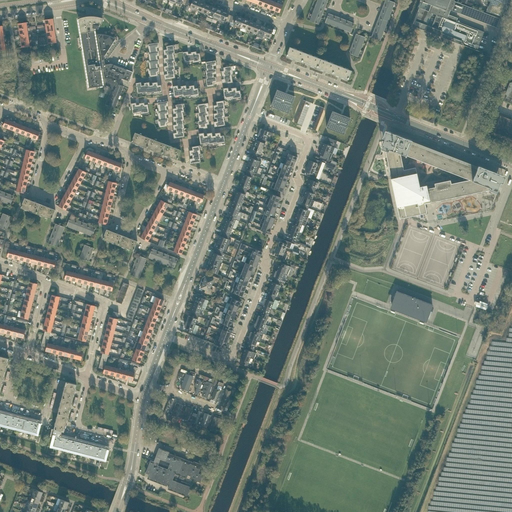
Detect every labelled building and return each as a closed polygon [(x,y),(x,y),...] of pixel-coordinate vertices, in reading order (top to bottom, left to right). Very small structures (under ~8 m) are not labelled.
[(200,1),(196,0),(193,0),(193,1),(191,6),(190,8),(196,10),(200,1)] [(268,8),(271,1),(269,0),(265,0),(263,6),(268,8)] [(277,3),(274,10),(279,13),(282,5),(279,4),(279,2),(280,1),(278,0),(277,3)] [(392,9),(395,3),(387,0),(386,0),(385,3),(384,6),(392,9)] [(422,0),(422,2),(423,2),(425,3),(431,5),(428,11),(420,8),(419,8),(412,26),(413,26),(413,25),(426,29),(427,25),(432,13),(436,15),(431,27),(432,27),(440,30),(441,30),(440,31),(446,33),(445,35),(461,42),(460,44),(460,43),(460,44),(463,45),(477,51),(479,46),(484,32),(460,22),(459,21),(458,21),(457,21),(457,22),(456,21),(457,20),(458,18),(449,15),(450,10),(496,28),(496,27),(496,28),(497,28),(500,19),(458,2),(458,0),(422,0)] [(482,0),(483,1),(484,3),(485,5),(486,6),(488,6),(486,12),(489,12),(489,11),(501,16),(504,9),(503,9),(506,0),(482,0)] [(202,12),(205,3),(200,1),(196,10),(202,12)] [(274,10),(277,3),(271,1),(268,8),(274,10)] [(325,8),(326,5),(317,2),(315,8),(323,11),(324,8),(325,8)] [(207,16),(211,6),(205,3),(202,12),(206,14),(205,16),(207,16)] [(207,16),(207,17),(213,19),(217,8),(211,6),(207,16)] [(392,9),(384,6),(383,6),(384,6),(383,9),(382,9),(381,12),(384,13),(390,15),(392,9)] [(219,21),(223,10),(217,8),(213,19),(219,21)] [(322,14),(323,11),(315,8),(312,14),(321,18),(321,17),(322,14)] [(223,10),(219,21),(221,22),(222,23),(224,23),(225,23),(226,20),(228,15),(229,13),(223,10)] [(390,15),(384,13),(381,12),(380,16),(380,15),(379,18),(384,20),(387,22),(390,15)] [(320,21),(321,18),(312,14),(310,21),(318,24),(319,24),(318,24),(320,21)] [(332,15),(329,14),(326,22),(332,25),(335,16),(332,15)] [(244,18),(238,16),(237,16),(237,18),(235,23),(234,25),(238,26),(238,27),(240,28),(244,18)] [(338,18),(338,17),(335,16),(332,25),(338,27),(342,19),(341,19),(338,18)] [(103,19),(98,18),(92,17),(86,18),(79,19),(82,33),(81,33),(82,37),(81,37),(82,37),(82,41),(83,45),(83,48),(83,49),(84,49),(84,51),(84,52),(84,53),(85,56),(84,56),(85,56),(85,60),(86,64),(87,68),(86,68),(87,68),(87,72),(88,77),(88,79),(88,80),(89,83),(89,87),(90,87),(96,86),(96,89),(96,86),(107,85),(113,87),(106,105),(115,108),(115,107),(123,86),(120,85),(122,78),(129,81),(129,82),(133,72),(127,69),(127,70),(111,64),(104,65),(104,61),(105,61),(104,58),(103,57),(104,56),(105,56),(104,56),(106,53),(107,53),(107,52),(108,49),(109,50),(109,49),(111,46),(111,45),(113,42),(113,43),(114,42),(113,42),(115,39),(114,38),(110,36),(107,35),(103,34),(100,34),(95,35),(95,31),(95,28),(99,29),(99,25),(99,24),(100,23),(101,23),(103,19)] [(246,29),(249,20),(244,18),(240,28),(242,29),(242,28),(246,29)] [(387,22),(384,20),(379,18),(379,19),(378,22),(377,22),(376,25),(384,28),(385,28),(387,22)] [(344,20),(342,19),(338,27),(345,30),(348,21),(347,21),(344,20)] [(252,32),(255,23),(249,20),(246,29),(252,32)] [(351,23),(351,22),(348,21),(345,30),(351,32),(354,23),(354,24),(351,23)] [(258,34),(261,25),(255,23),(252,32),(258,34)] [(258,34),(257,37),(263,39),(264,36),(267,27),(261,25),(258,34)] [(385,28),(384,28),(376,25),(375,28),(374,31),(382,34),(385,28)] [(270,38),(273,29),(267,27),(264,36),(270,38)] [(380,41),(382,34),(374,31),(373,34),(371,37),(380,41)] [(365,37),(357,34),(356,34),(357,35),(356,38),(355,38),(354,41),(362,44),(363,43),(362,43),(363,41),(365,37)] [(361,48),(362,44),(354,41),(353,44),(351,47),(360,50),(361,47),(361,48)] [(157,48),(160,48),(159,42),(148,44),(149,49),(150,49),(150,52),(158,51),(157,48)] [(173,45),(175,45),(166,46),(167,46),(167,49),(164,50),(164,55),(167,55),(173,54),(175,53),(174,48),(173,48),(173,45)] [(302,62),(305,53),(290,47),(286,56),(302,62)] [(359,54),(360,50),(351,47),(352,47),(351,50),(350,50),(349,53),(358,56),(357,56),(358,54),(359,54)] [(157,56),(160,56),(159,51),(158,51),(150,52),(148,52),(149,57),(150,57),(150,60),(158,59),(157,56)] [(191,53),(188,54),(188,51),(183,52),(185,63),(190,62),(189,61),(192,61),(191,53)] [(199,53),(197,54),(196,51),(191,52),(191,53),(192,61),(193,63),(198,62),(198,61),(201,61),(201,63),(200,53),(199,53)] [(317,68),(321,59),(305,53),(302,62),(317,68)] [(174,56),(173,57),(173,54),(167,55),(167,57),(164,58),(165,63),(167,63),(173,62),(175,61),(174,56)] [(157,64),(160,64),(159,59),(158,59),(150,60),(148,60),(149,65),(150,65),(150,68),(158,67),(157,64)] [(333,74),(336,65),(321,59),(317,68),(333,74)] [(213,66),(217,65),(216,60),(205,62),(206,67),(207,67),(208,70),(214,69),(213,66)] [(174,65),(173,62),(167,63),(167,66),(164,66),(165,71),(167,71),(173,70),(175,70),(174,65)] [(348,80),(351,71),(336,65),(333,74),(348,80)] [(231,66),(233,66),(223,67),(223,68),(224,71),(221,71),(222,76),(223,76),(231,75),(233,74),(232,69),(231,69),(231,66)] [(158,72),(160,72),(159,67),(158,67),(150,68),(148,69),(149,74),(150,73),(151,76),(149,77),(158,76),(158,75),(158,72)] [(214,74),(217,74),(216,68),(214,69),(208,70),(205,70),(206,75),(207,75),(208,78),(214,77),(214,74)] [(175,73),(174,73),(173,70),(167,71),(167,74),(164,74),(165,80),(175,78),(175,73)] [(232,77),(231,75),(223,76),(224,79),(221,79),(222,84),(233,82),(232,77)] [(214,82),(217,82),(216,77),(214,77),(208,78),(206,78),(206,83),(207,83),(208,86),(206,86),(206,87),(214,86),(214,85),(214,82)] [(8,81),(0,78),(0,89),(7,92),(9,89),(5,87),(8,81)] [(144,85),(142,85),(141,82),(136,83),(138,94),(143,93),(143,92),(146,91),(144,85)] [(153,85),(150,85),(149,82),(144,83),(144,85),(146,91),(146,93),(151,93),(151,92),(154,91),(153,85)] [(161,85),(158,85),(158,82),(152,83),(153,85),(154,91),(154,93),(159,92),(162,91),(162,93),(163,93),(161,85)] [(181,88),(178,89),(178,85),(173,86),(174,97),(179,96),(179,95),(182,95),(181,88)] [(189,88),(187,89),(186,85),(181,86),(181,88),(182,95),(182,97),(188,96),(187,95),(190,94),(189,88)] [(197,88),(195,88),(194,85),(189,86),(189,88),(190,94),(191,96),(196,96),(196,95),(199,94),(199,96),(198,88),(197,88)] [(231,90),(229,91),(228,87),(223,88),(225,99),(230,98),(230,97),(232,97),(231,90)] [(240,90),(237,91),(236,87),(231,88),(231,90),(232,97),(233,99),(238,98),(238,97),(241,97),(241,99),(241,95),(240,90)] [(277,90),(271,106),(288,113),(295,97),(286,93),(277,90)] [(96,127),(100,116),(56,100),(52,111),(96,127)] [(223,101),(225,101),(225,100),(216,101),(216,102),(217,105),(213,105),(214,110),(217,110),(223,109),(225,109),(224,104),(223,104),(223,101)] [(306,101),(303,100),(294,122),(298,123),(306,101)] [(166,107),(169,106),(168,101),(157,103),(158,108),(159,108),(159,110),(167,109),(166,107)] [(148,104),(145,105),(144,102),(139,103),(139,104),(141,112),(141,114),(146,113),(146,112),(149,112),(149,114),(150,114),(148,104)] [(139,104),(137,105),(136,103),(131,103),(133,114),(138,113),(138,112),(141,112),(139,104)] [(182,104),(184,104),(184,103),(175,105),(176,105),(176,108),(173,108),(174,114),(176,113),(185,112),(184,107),(183,107),(182,104)] [(207,108),(209,108),(208,103),(198,104),(198,109),(199,109),(200,112),(207,111),(207,108)] [(324,108),(321,107),(313,129),(316,130),(324,108)] [(168,109),(167,109),(159,110),(157,111),(158,116),(159,116),(160,119),(167,117),(167,115),(169,114),(168,109)] [(223,109),(217,110),(217,113),(214,113),(214,119),(217,118),(223,117),(225,117),(224,112),(223,112),(223,109)] [(207,116),(209,116),(208,111),(207,111),(200,112),(198,112),(198,118),(199,117),(200,120),(207,119),(207,116)] [(333,111),(326,127),(344,134),(350,118),(341,115),(333,111)] [(184,115),(183,115),(182,112),(176,113),(176,116),(173,117),(174,122),(176,121),(182,120),(185,120),(184,115)] [(435,117),(425,113),(423,119),(433,123),(435,117)] [(509,116),(509,117),(501,114),(500,115),(497,114),(496,118),(496,119),(497,119),(491,133),(511,141),(511,119),(509,119),(510,116),(509,116)] [(168,117),(167,117),(160,119),(157,119),(158,124),(159,124),(160,127),(158,127),(158,128),(167,126),(167,123),(169,122),(168,117)] [(223,117),(217,118),(217,121),(214,122),(215,127),(225,125),(224,120),(223,117)] [(9,129),(12,121),(6,119),(3,126),(9,129)] [(207,125),(209,124),(209,119),(207,119),(200,120),(198,121),(199,126),(200,129),(198,129),(208,128),(208,127),(207,127),(207,125)] [(184,123),(183,123),(182,120),(176,121),(176,124),(173,125),(174,130),(176,130),(182,129),(185,128),(184,123)] [(14,131),(17,123),(12,121),(9,129),(14,131)] [(20,133),(23,125),(17,123),(14,131),(20,133)] [(26,135),(29,127),(23,125),(20,133),(26,135)] [(31,137),(34,130),(29,127),(26,135),(31,137)] [(259,138),(266,140),(270,132),(261,128),(258,134),(260,135),(259,138)] [(184,131),(183,131),(182,129),(176,130),(177,132),(173,133),(174,138),(185,136),(184,131)] [(477,169),(438,153),(410,143),(412,140),(389,131),(388,131),(385,129),(382,137),(384,138),(383,141),(380,148),(385,150),(389,167),(390,176),(391,178),(391,179),(400,219),(408,217),(410,216),(427,213),(425,203),(428,203),(430,203),(465,195),(490,190),(496,193),(498,188),(500,182),(503,183),(505,176),(502,175),(501,174),(479,166),(477,169)] [(37,140),(40,132),(34,130),(31,137),(37,140)] [(151,138),(139,134),(135,132),(132,142),(147,148),(151,138)] [(215,135),(213,136),(212,132),(207,133),(207,135),(208,142),(209,144),(214,143),(214,142),(216,142),(215,135)] [(224,135),(221,136),(220,132),(215,133),(215,135),(216,142),(217,144),(222,143),(222,142),(225,142),(225,144),(224,135)] [(207,135),(204,136),(204,133),(199,133),(200,144),(206,143),(205,142),(208,142),(207,135)] [(166,144),(154,140),(151,138),(147,148),(162,154),(166,144)] [(263,149),(265,143),(266,140),(259,138),(258,141),(256,140),(254,146),(263,149)] [(323,143),(321,149),(330,152),(332,153),(334,147),(332,146),(333,143),(326,141),(325,143),(323,143)] [(181,150),(168,145),(166,144),(162,154),(177,160),(181,150)] [(199,146),(201,146),(201,145),(192,146),(192,147),(193,150),(189,150),(190,156),(192,155),(199,154),(201,154),(200,149),(199,149),(199,146)] [(260,154),(263,149),(254,146),(252,151),(254,152),(253,155),(260,158),(261,155),(260,154)] [(321,149),(319,154),(321,155),(320,158),(326,160),(329,161),(330,159),(332,153),(330,152),(321,149)] [(91,160),(94,152),(88,150),(85,158),(91,160)] [(97,162),(100,155),(94,152),(91,160),(97,162)] [(297,157),(289,153),(287,158),(284,157),(284,158),(295,162),(297,157)] [(200,157),(199,157),(199,154),(192,155),(193,158),(189,158),(190,164),(201,162),(200,157)] [(102,164),(105,157),(100,155),(97,162),(102,164)] [(250,157),(247,163),(259,167),(261,162),(259,161),(260,158),(253,155),(252,158),(250,157)] [(108,167),(111,159),(105,157),(102,164),(108,167)] [(293,167),(295,162),(284,158),(282,162),(284,163),(292,167),(293,167)] [(310,160),(307,166),(322,171),(325,163),(322,162),(313,158),(312,161),(310,160)] [(113,169),(116,161),(111,159),(108,167),(113,169)] [(119,171),(122,163),(116,161),(113,169),(119,171)] [(247,163),(245,169),(247,170),(246,172),(253,175),(256,176),(257,173),(259,167),(247,163)] [(291,172),(292,167),(284,163),(282,168),(291,172)] [(307,166),(305,172),(308,172),(307,175),(316,179),(316,178),(319,179),(322,171),(307,166)] [(279,167),(277,172),(280,173),(289,177),(291,172),(282,168),(279,167)] [(83,178),(86,172),(79,168),(76,174),(83,178)] [(241,180),(250,183),(253,175),(246,172),(245,175),(243,174),(241,180)] [(289,177),(280,173),(278,178),(287,182),(289,177)] [(81,183),(83,178),(76,174),(73,179),(81,183)] [(287,182),(278,178),(276,183),(285,187),(287,182)] [(78,188),(81,183),(73,179),(70,184),(78,188)] [(309,186),(308,188),(315,191),(318,182),(309,179),(307,185),(309,186)] [(247,192),(250,183),(241,180),(239,186),(241,186),(240,189),(247,192)] [(173,192),(176,184),(170,182),(167,189),(173,192)] [(273,182),(271,188),(274,189),(283,192),(285,187),(276,183),(273,182)] [(75,194),(78,188),(70,184),(68,190),(75,194)] [(178,194),(181,186),(176,184),(173,192),(178,194)] [(184,196),(187,188),(181,186),(178,194),(184,196)] [(190,198),(193,190),(187,188),(184,196),(190,198)] [(312,199),(315,191),(308,188),(307,191),(305,190),(303,196),(315,201),(315,200),(312,199)] [(243,200),(247,192),(240,189),(239,192),(237,191),(234,197),(243,200)] [(72,199),(75,194),(68,190),(65,195),(72,199)] [(196,200),(198,193),(193,190),(190,198),(196,200)] [(10,195),(10,194),(7,193),(4,202),(4,201),(7,202),(6,203),(10,204),(14,196),(13,195),(13,196),(10,195)] [(201,202),(204,195),(198,193),(196,200),(201,202)] [(281,197),(272,194),(270,199),(267,198),(279,202),(281,197)] [(69,204),(72,199),(65,195),(62,201),(69,204)] [(312,206),(315,201),(303,196),(301,202),(303,203),(302,205),(309,208),(310,205),(312,206)] [(243,200),(234,197),(232,202),(241,206),(243,200)] [(36,213),(40,204),(34,201),(34,200),(32,199),(31,200),(25,198),(21,208),(36,213)] [(277,207),(279,202),(267,198),(265,203),(277,207)] [(166,209),(169,204),(161,200),(158,205),(166,209)] [(66,210),(69,204),(62,201),(59,206),(66,210)] [(232,202),(230,208),(239,211),(241,206),(232,202)] [(277,207),(265,203),(268,204),(266,209),(275,212),(277,207)] [(47,206),(40,204),(36,213),(52,219),(56,209),(49,207),(49,206),(47,205),(47,206)] [(163,215),(166,209),(158,205),(155,210),(163,215)] [(297,213),(308,217),(310,212),(308,210),(309,208),(302,205),(301,208),(299,207),(297,213)] [(230,208),(228,213),(230,214),(229,217),(236,220),(240,221),(243,213),(239,211),(230,208)] [(273,217),(275,212),(266,209),(264,214),(275,218),(273,217)] [(160,220),(163,215),(155,210),(152,216),(160,220)] [(195,220),(197,214),(189,211),(187,217),(195,220)] [(12,217),(3,213),(3,214),(4,214),(3,216),(2,216),(1,220),(9,223),(10,220),(11,220),(12,217)] [(297,213),(294,219),(296,219),(295,222),(302,225),(305,226),(305,225),(306,223),(306,222),(304,221),(305,216),(308,218),(308,217),(297,213)] [(262,219),(273,223),(275,218),(264,214),(262,219)] [(157,225),(160,220),(152,216),(150,221),(157,225)] [(73,219),(70,217),(67,226),(68,225),(70,226),(70,227),(73,228),(77,220),(76,220),(73,219)] [(192,226),(195,220),(187,217),(185,223),(192,226)] [(226,219),(224,225),(233,228),(236,220),(229,217),(228,220),(226,219)] [(273,223),(262,219),(260,224),(271,228),(273,223)] [(8,226),(9,223),(1,220),(0,223),(0,222),(0,226),(7,230),(7,229),(6,229),(8,226)] [(79,221),(77,220),(73,228),(74,228),(76,229),(80,231),(83,222),(83,223),(79,221)] [(150,221),(147,227),(154,231),(156,232),(159,226),(157,225),(150,221)] [(86,224),(86,223),(83,222),(80,231),(80,230),(83,231),(82,232),(86,233),(89,225),(86,224)] [(299,233),(302,225),(295,222),(294,225),(292,224),(290,230),(302,234),(299,233)] [(190,231),(192,226),(185,223),(183,228),(190,231)] [(63,231),(64,227),(56,224),(55,228),(54,228),(53,230),(62,233),(61,233),(62,231),(63,231)] [(271,228),(260,224),(263,225),(261,230),(269,234),(271,228)] [(92,226),(89,225),(86,233),(89,233),(88,234),(92,236),(96,227),(95,227),(92,226)] [(233,228),(224,225),(222,230),(224,231),(223,234),(229,237),(233,228)] [(151,236),(154,231),(147,227),(144,232),(151,236)] [(188,237),(190,231),(183,228),(180,234),(188,237)] [(118,245),(122,235),(116,233),(116,232),(114,231),(113,232),(107,229),(103,239),(118,245)] [(60,237),(62,233),(53,230),(53,231),(54,231),(52,234),(51,236),(60,240),(59,239),(60,237)] [(299,240),(302,234),(290,230),(288,235),(290,236),(289,239),(296,242),(297,239),(299,240)] [(148,241),(151,236),(144,232),(141,237),(148,241)] [(186,243),(188,237),(180,234),(178,240),(186,243)] [(220,235),(217,242),(229,246),(231,240),(228,239),(229,237),(223,234),(222,236),(220,235)] [(129,237),(122,235),(118,245),(134,251),(138,241),(131,238),(131,237),(129,236),(129,237)] [(58,244),(60,240),(51,236),(51,237),(50,240),(49,243),(57,246),(57,243),(58,244)] [(286,247),(290,248),(292,243),(282,239),(281,242),(279,241),(277,247),(285,250),(286,247)] [(184,248),(186,243),(178,240),(176,245),(184,248)] [(216,251),(223,253),(224,251),(227,252),(229,246),(217,242),(215,247),(217,248),(216,251)] [(92,251),(94,248),(85,245),(86,245),(85,248),(84,247),(83,251),(91,255),(91,254),(92,251)] [(181,254),(184,248),(176,245),(174,251),(181,254)] [(284,253),(285,250),(277,247),(275,252),(277,253),(276,256),(285,259),(287,254),(284,253)] [(15,250),(9,249),(9,248),(7,256),(13,258),(15,250)] [(263,251),(254,248),(252,253),(261,257),(263,251)] [(155,250),(152,249),(149,257),(149,258),(150,257),(152,258),(155,260),(159,251),(158,251),(158,252),(155,250)] [(90,257),(91,255),(83,251),(83,252),(82,254),(80,258),(89,261),(88,260),(90,257)] [(161,253),(161,252),(159,251),(155,260),(156,260),(156,259),(158,260),(158,261),(162,262),(165,254),(164,254),(161,253)] [(223,253),(216,251),(215,253),(213,252),(213,253),(212,252),(211,256),(212,256),(211,258),(220,262),(223,253)] [(250,258),(259,262),(261,257),(252,253),(250,258)] [(168,255),(165,254),(162,262),(164,263),(168,265),(171,256),(168,255)] [(145,262),(146,259),(138,255),(138,256),(137,259),(136,259),(135,262),(144,265),(143,264),(144,262),(145,262)] [(174,258),(174,257),(171,256),(168,265),(168,264),(171,265),(170,266),(174,267),(177,259),(177,258),(177,259),(174,258)] [(257,267),(259,262),(250,258),(247,257),(245,262),(257,267)] [(210,268),(216,270),(220,262),(211,258),(209,264),(211,265),(210,268)] [(142,269),(144,265),(135,262),(136,262),(134,265),(133,268),(141,271),(142,271),(141,271),(142,268),(142,269)] [(257,267),(245,262),(245,263),(244,268),(252,271),(254,266),(257,267)] [(278,265),(276,271),(287,275),(291,266),(281,263),(280,266),(278,265)] [(140,275),(141,271),(133,268),(132,271),(130,274),(139,278),(139,277),(138,277),(139,275),(140,275)] [(251,276),(252,271),(244,268),(242,273),(251,276)] [(71,280),(73,272),(67,271),(65,278),(71,280)] [(276,271),(274,276),(276,277),(275,280),(281,282),(284,283),(285,281),(282,280),(285,274),(287,275),(276,271)] [(249,281),(251,276),(242,273),(240,278),(249,281)] [(89,285),(91,277),(85,275),(83,283),(89,285)] [(218,282),(219,278),(211,275),(210,278),(204,276),(204,277),(203,277),(202,278),(202,280),(201,281),(212,285),(213,282),(215,283),(216,281),(218,282)] [(235,282),(247,286),(249,281),(240,278),(238,282),(235,281),(235,282)] [(278,291),(281,282),(275,280),(274,282),(272,282),(269,287),(278,291)] [(36,289),(37,283),(30,281),(28,287),(36,289)] [(112,291),(114,283),(108,281),(106,289),(112,291)] [(210,288),(212,285),(201,281),(201,282),(200,284),(200,285),(200,286),(200,287),(206,289),(204,292),(211,295),(213,289),(210,288)] [(245,291),(247,286),(235,282),(233,287),(245,291)] [(243,296),(245,291),(233,287),(231,292),(243,296)] [(275,299),(278,291),(269,287),(267,293),(269,294),(268,297),(275,299)] [(427,319),(429,315),(432,305),(397,291),(392,305),(409,312),(427,319)] [(34,295),(26,293),(22,292),(22,293),(26,294),(25,299),(33,301),(34,295)] [(60,297),(56,296),(52,295),(51,301),(59,303),(60,297)] [(162,306),(164,300),(156,297),(154,303),(162,306)] [(195,298),(193,304),(202,308),(205,299),(203,298),(199,297),(197,299),(195,298)] [(227,302),(239,307),(241,301),(229,297),(227,302)] [(272,308),(275,299),(268,297),(267,299),(265,298),(263,304),(272,308)] [(237,312),(239,307),(227,302),(230,303),(228,308),(237,312)] [(160,311),(162,306),(154,303),(152,308),(160,311)] [(94,312),(95,306),(87,304),(86,310),(94,312)] [(200,313),(202,308),(193,304),(191,310),(193,311),(192,314),(199,316),(202,317),(203,314),(200,313)] [(269,316),(272,308),(263,304),(261,310),(263,311),(262,313),(269,316)] [(157,317),(160,311),(152,308),(150,314),(157,317)] [(235,317),(237,312),(228,308),(226,313),(223,312),(235,317)] [(28,319),(30,313),(22,311),(20,317),(28,319)] [(233,322),(235,317),(223,312),(221,317),(233,322)] [(265,324),(269,316),(262,313),(261,316),(259,315),(256,321),(265,324)] [(155,323),(157,317),(150,314),(148,320),(155,323)] [(196,324),(199,316),(192,314),(191,316),(189,315),(187,321),(196,324)] [(91,323),(92,317),(84,315),(83,321),(91,323)] [(116,325),(118,319),(110,317),(108,323),(116,325)] [(231,327),(233,322),(221,317),(224,319),(222,323),(233,328),(233,327),(231,327)] [(153,328),(155,323),(148,320),(145,325),(153,328)] [(192,333),(196,324),(187,321),(184,327),(187,328),(185,330),(192,333)] [(262,333),(265,324),(256,321),(254,327),(256,328),(255,330),(262,333)] [(231,333),(233,328),(222,323),(222,324),(224,324),(222,329),(231,333)] [(151,334),(153,328),(145,325),(143,331),(151,334)] [(24,338),(26,330),(20,328),(18,336),(24,338)] [(229,338),(231,333),(222,329),(221,334),(229,338)] [(251,331),(249,337),(260,342),(262,336),(263,333),(262,333),(255,330),(254,330),(253,332),(251,331)] [(149,340),(151,334),(143,331),(141,337),(149,340)] [(86,341),(88,335),(80,333),(78,339),(86,341)] [(47,347),(48,343),(50,335),(44,334),(41,345),(47,347)] [(227,343),(229,338),(221,334),(219,339),(216,338),(227,343)] [(146,345),(149,340),(141,337),(139,342),(146,345)] [(260,342),(249,337),(246,343),(249,344),(248,346),(254,349),(257,341),(260,342)] [(225,348),(227,343),(216,338),(214,344),(225,348)] [(136,341),(134,347),(137,348),(144,351),(146,345),(139,342),(136,341)] [(52,352),(54,344),(48,343),(47,347),(46,351),(52,352)] [(58,354),(60,346),(54,344),(52,352),(58,354)] [(109,354),(110,348),(102,346),(101,352),(103,353),(108,354),(109,354)] [(253,352),(254,349),(248,346),(247,349),(244,348),(242,354),(254,359),(256,353),(253,352)] [(69,357),(71,349),(65,347),(63,355),(69,357)] [(142,357),(144,351),(137,348),(134,354),(142,357)] [(81,360),(83,352),(77,350),(75,358),(81,360)] [(140,363),(142,357),(134,354),(132,360),(140,363)] [(254,359),(242,354),(240,360),(242,361),(241,363),(248,366),(251,358),(254,359)] [(9,358),(1,356),(0,355),(0,372),(5,374),(6,369),(6,367),(7,368),(8,365),(7,365),(7,364),(9,358)] [(107,357),(102,356),(99,367),(104,369),(106,365),(107,357)] [(109,374),(111,366),(106,365),(104,369),(103,373),(109,374)] [(115,376),(117,368),(111,366),(109,374),(115,376)] [(136,374),(138,368),(134,367),(132,372),(129,371),(127,379),(133,380),(135,374),(136,374)] [(76,384),(71,383),(66,381),(62,397),(72,400),(74,394),(74,393),(75,394),(76,391),(75,391),(75,389),(76,384)] [(71,406),(72,400),(62,397),(58,413),(68,415),(70,411),(70,409),(71,409),(72,407),(71,407),(71,406)] [(173,414),(180,416),(184,402),(176,400),(173,414)] [(189,419),(194,406),(187,403),(182,416),(189,419)] [(198,414),(194,413),(192,419),(199,421),(203,409),(199,408),(198,414)] [(206,410),(201,423),(209,425),(213,413),(206,410)] [(0,412),(0,423),(37,433),(40,423),(0,412)] [(67,421),(68,415),(58,413),(54,429),(57,430),(61,431),(64,432),(66,426),(66,425),(67,425),(68,423),(67,422),(67,421)] [(217,429),(222,417),(216,414),(211,427),(217,429)] [(59,436),(60,433),(61,431),(57,430),(55,435),(52,446),(105,459),(108,449),(59,436)] [(193,462),(178,456),(169,453),(170,452),(159,448),(160,449),(157,457),(155,457),(170,463),(174,464),(173,466),(171,465),(170,467),(172,468),(171,470),(158,465),(159,463),(151,460),(146,472),(150,473),(149,478),(157,481),(158,480),(162,481),(161,483),(167,485),(168,484),(169,484),(168,488),(176,491),(177,490),(181,492),(181,493),(187,495),(190,487),(191,487),(192,484),(182,480),(180,483),(172,480),(175,472),(187,477),(188,475),(192,477),(191,478),(200,481),(202,475),(203,475),(197,473),(201,464),(202,464),(193,461),(194,461),(193,462)] [(33,488),(32,491),(34,491),(32,495),(44,499),(45,497),(42,495),(43,492),(33,488)] [(43,502),(44,499),(32,495),(30,501),(38,504),(40,501),(43,502)] [(69,502),(61,499),(58,505),(70,509),(71,507),(68,505),(69,502)] [(37,507),(38,504),(30,501),(28,507),(40,511),(40,509),(37,507)]
